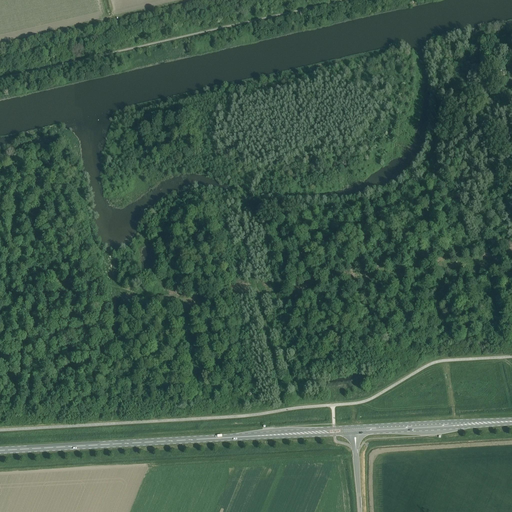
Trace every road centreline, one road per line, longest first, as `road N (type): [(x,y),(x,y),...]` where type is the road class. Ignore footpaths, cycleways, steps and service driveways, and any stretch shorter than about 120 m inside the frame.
road 1 (track): [(0,299),(100,283),(189,297),(511,255)]
road 2 (track): [(284,410),(239,204),(270,159),(373,118),(399,69)]
road 3 (primary): [(0,450),(200,439)]
road 4 (primary): [(511,420),(353,427)]
road 5 (primary): [(354,433),(511,422)]
road 6 (primary): [(200,439),(354,433)]
road 7 (primary): [(353,427),(200,439)]
